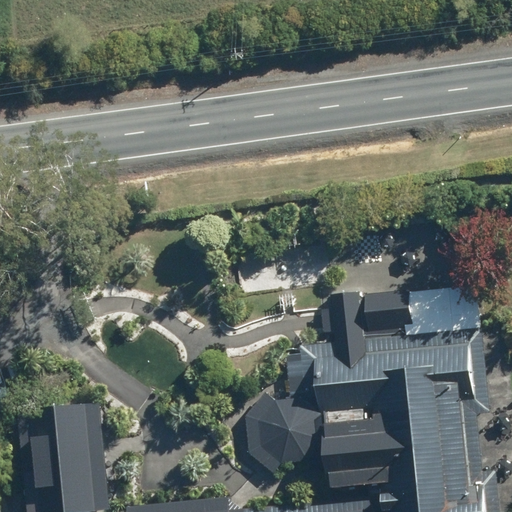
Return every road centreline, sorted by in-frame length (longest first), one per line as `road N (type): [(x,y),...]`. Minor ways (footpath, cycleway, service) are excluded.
road 1 (tertiary): [(0,158),(511,90)]
road 2 (unknown): [(57,318),(144,300),(294,314)]
